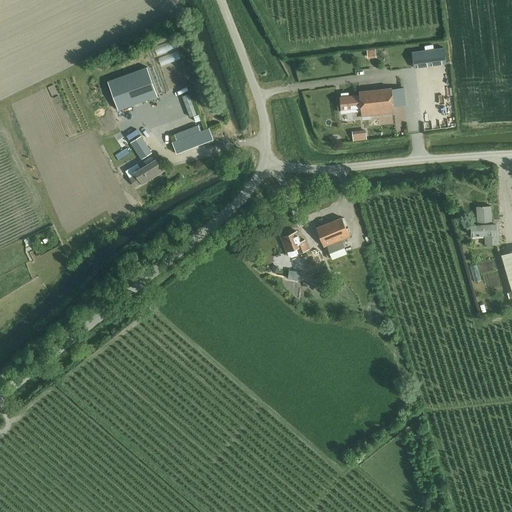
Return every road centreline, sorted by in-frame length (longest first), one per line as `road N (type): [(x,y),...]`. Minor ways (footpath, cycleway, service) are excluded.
road 1 (unclassified): [(0,394),(227,213),(266,163)]
road 2 (unclassified): [(266,163),(344,170),(511,154)]
road 3 (unclassified): [(266,163),(259,96),(221,0)]
